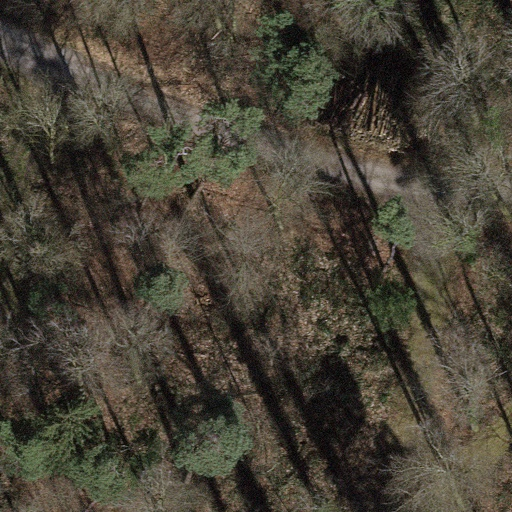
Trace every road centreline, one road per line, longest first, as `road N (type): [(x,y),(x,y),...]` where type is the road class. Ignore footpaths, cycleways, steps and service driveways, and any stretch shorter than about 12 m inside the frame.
road 1 (track): [(0,48),(62,79),(418,188),(511,194)]
road 2 (track): [(418,188),(419,453),(403,511)]
